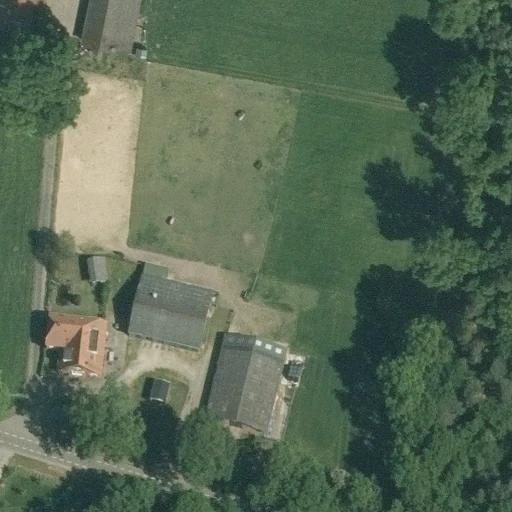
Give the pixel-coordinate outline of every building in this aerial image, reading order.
[(0,0),(0,22),(27,29),(33,0),(0,0)] [(129,50),(139,0),(90,0),(82,40),(129,50)] [(133,54),(144,56),(145,47),(135,46),(133,54)] [(97,288),(110,288),(111,262),(98,262),(97,288)] [(199,355),(214,293),(141,277),(127,337),(199,355)] [(100,378),(105,326),(48,320),(45,351),(59,352),(56,373),(100,378)] [(223,351),(206,421),(265,435),(278,384),(284,364),(258,358),(223,351)] [(163,412),(149,408),(144,428),(159,431),(163,412)] [(294,426),(289,447),(354,463),(363,427),(340,422),(336,436),(294,426)] [(107,511),(110,507),(91,501),(88,511),(107,511)]
